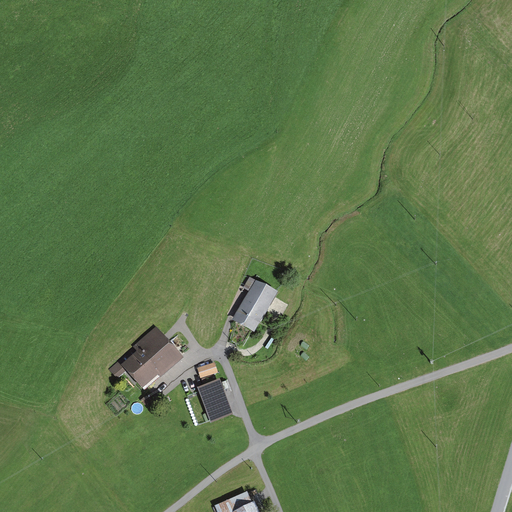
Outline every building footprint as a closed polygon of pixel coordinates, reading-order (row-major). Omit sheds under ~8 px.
[(274,293),(257,283),(235,319),(253,329),(274,293)] [(179,357),(156,331),(137,347),(141,351),(126,364),(143,384),(158,371),(160,373),(179,357)] [(215,363),(198,368),(201,379),(218,374),(215,363)] [(220,378),(198,387),(211,422),(234,414),(220,378)] [(250,504),(245,494),(217,507),(219,511),(233,511),(235,511),(257,511),(253,503),(250,504)]
